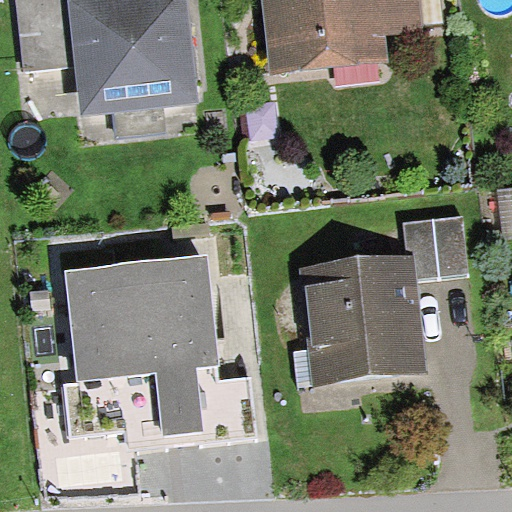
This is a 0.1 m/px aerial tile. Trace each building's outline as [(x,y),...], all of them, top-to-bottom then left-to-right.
[(72,51),(68,4),(68,0),(13,0),(18,55),(72,51)] [(184,100),(176,0),(112,0),(68,4),(72,51),(77,108),(184,100)] [(431,0),(264,0),(268,65),(375,60),(373,32),(433,29),(431,0)] [(498,231),(511,229),(511,189),(494,192),(498,231)] [(400,224),(404,262),(405,280),(460,275),(455,219),(400,224)] [(404,262),(305,271),(315,379),(413,370),(405,280),(404,262)] [(207,265),(68,281),(87,445),(226,429),(207,265)]
